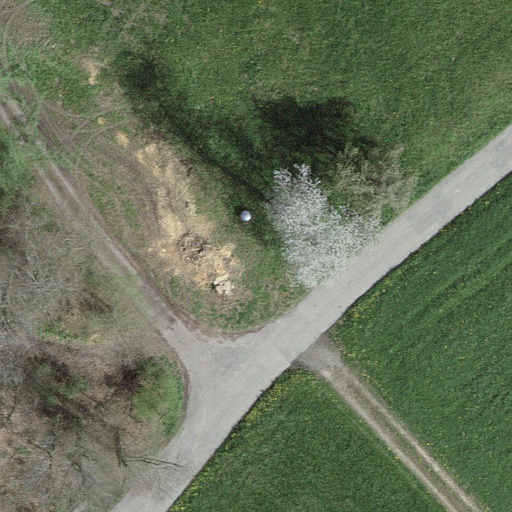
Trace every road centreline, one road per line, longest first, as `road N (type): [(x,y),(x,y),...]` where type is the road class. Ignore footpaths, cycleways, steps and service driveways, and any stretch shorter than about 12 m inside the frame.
road 1 (residential): [(152,511),(251,394),(511,164)]
road 2 (track): [(0,161),(251,394)]
road 3 (track): [(198,344),(78,361),(0,325)]
road 4 (track): [(372,511),(251,394)]
